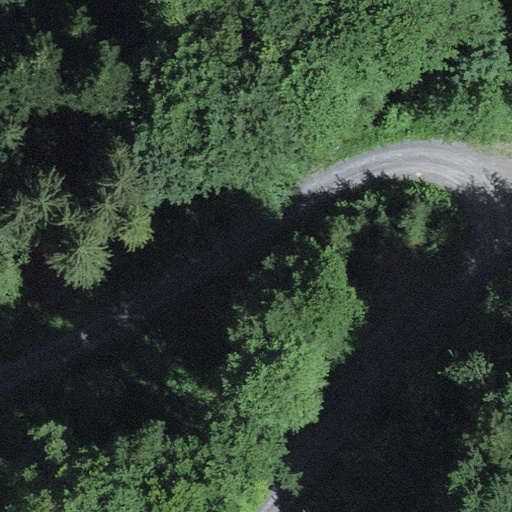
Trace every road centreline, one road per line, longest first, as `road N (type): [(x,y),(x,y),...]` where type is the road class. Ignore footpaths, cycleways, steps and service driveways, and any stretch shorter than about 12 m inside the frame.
road 1 (track): [(511,172),(466,161),(373,165),(281,212),(65,348),(0,374)]
road 2 (track): [(511,222),(257,511)]
